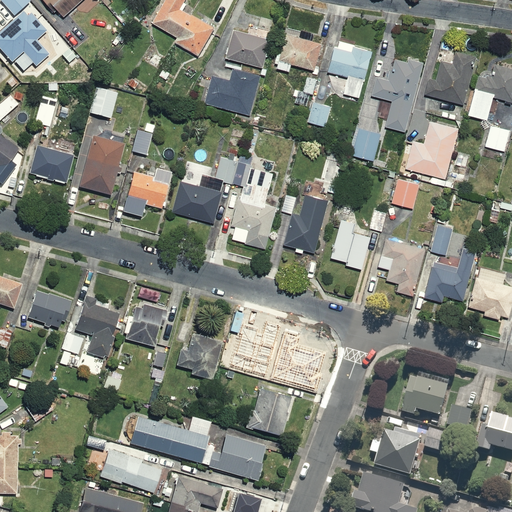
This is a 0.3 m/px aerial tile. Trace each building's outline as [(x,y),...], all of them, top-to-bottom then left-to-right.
[(48,4),(60,16),(77,0),(33,0),(42,9),(48,4)] [(171,41),(197,55),(214,25),(181,7),(185,0),(160,0),(149,20),(175,34),(171,41)] [(44,26),(26,6),(0,29),(0,50),(8,59),(44,26)] [(230,29),(220,64),(230,67),(239,69),(241,63),(261,69),(269,39),(230,29)] [(320,40),(283,32),(279,51),(273,50),(270,66),(287,70),(289,62),(314,68),(320,40)] [(329,46),(322,69),(344,75),(340,92),(359,97),(372,48),(352,42),(350,51),(329,46)] [(455,50),(452,63),(439,59),(434,78),(428,76),(423,94),(462,104),(474,55),(455,50)] [(386,78),(373,74),(367,93),(389,99),(382,123),(402,129),(422,61),(403,55),(401,60),(392,57),(386,78)] [(474,75),(465,115),(485,120),(490,98),(509,102),(511,89),(511,67),(488,62),(484,77),(474,75)] [(256,76),(230,67),(227,78),(211,73),(202,100),(244,114),(256,76)] [(310,93),(315,78),(307,75),(302,91),(310,93)] [(110,118),(116,91),(96,87),(90,114),(110,118)] [(0,116),(16,101),(7,91),(0,97),(0,116)] [(49,125),(54,101),(37,97),(32,121),(49,125)] [(322,125),(328,105),(311,101),(306,121),(322,125)] [(443,177),(455,125),(427,119),(421,143),(408,140),(402,168),(443,177)] [(503,150),(510,128),(489,122),(483,144),(503,150)] [(377,132),(356,126),(349,154),(370,159),(377,132)] [(151,132),(133,128),(128,150),(145,155),(151,132)] [(0,170),(17,145),(0,133),(0,170)] [(119,140),(87,133),(75,185),(107,193),(119,140)] [(72,154),(33,143),(25,174),(64,184),(72,154)] [(464,180),(470,153),(455,149),(449,176),(464,180)] [(221,157),(215,178),(224,180),(224,182),(233,184),(239,162),(221,157)] [(265,205),(273,174),(252,168),(253,166),(239,162),(233,184),(243,187),(241,197),(239,196),(231,226),(235,227),(232,239),(246,243),(245,244),(266,249),(277,208),(265,205)] [(163,207),(171,170),(155,167),(153,175),(127,170),(118,213),(140,217),(143,203),(163,207)] [(213,223),(224,182),(224,180),(215,178),(203,174),(199,186),(180,181),(172,212),(213,223)] [(417,182),(394,177),(389,202),(411,207),(417,182)] [(312,252),(325,199),(304,194),(299,214),(287,211),(279,244),(312,252)] [(379,231),(384,211),(372,208),(367,228),(379,231)] [(343,263),(362,268),(371,231),(336,222),(328,256),(344,260),(343,263)] [(444,254),(453,228),(435,222),(426,249),(444,254)] [(375,265),(386,267),(384,278),(396,281),(394,290),(412,294),(424,246),(382,236),(375,265)] [(428,264),(421,297),(443,302),(444,295),(463,299),(475,248),(461,245),(455,270),(428,264)] [(479,314),(497,318),(498,313),(505,315),(511,290),(511,284),(497,281),(500,271),(475,264),(465,305),(480,309),(479,314)] [(19,283),(0,276),(0,305),(10,309),(19,283)] [(32,289),(24,317),(57,326),(58,320),(66,322),(72,300),(32,289)] [(64,329),(58,348),(60,349),(55,365),(65,368),(70,352),(78,355),(80,350),(104,358),(119,312),(80,299),(70,332),(64,329)] [(164,325),(167,306),(131,300),(124,338),(151,343),(154,323),(164,325)] [(0,347),(4,349),(10,332),(0,328),(0,347)] [(305,346),(257,335),(253,353),(247,352),(244,365),(297,378),(305,346)] [(216,341),(189,336),(186,349),(178,348),(174,366),(188,369),(187,374),(209,378),(216,341)] [(234,367),(241,344),(226,340),(220,362),(234,367)] [(446,355),(412,346),(408,361),(443,370),(446,355)] [(166,350),(153,347),(150,366),(163,368),(166,350)] [(121,377),(103,372),(99,387),(117,392),(121,377)] [(405,376),(398,411),(412,414),(413,408),(436,414),(443,384),(405,376)] [(288,395),(259,387),(253,410),(246,409),(242,424),(278,434),(288,395)] [(51,408),(42,396),(25,408),(34,421),(51,408)] [(468,430),(472,409),(448,404),(444,424),(468,430)] [(476,428),(472,445),(488,449),(489,445),(511,450),(511,417),(487,411),(483,430),(476,428)] [(204,444),(211,420),(189,414),(185,430),(132,417),(124,446),(257,480),(266,444),(221,433),(218,448),(204,444)] [(380,436),(372,434),(368,451),(376,453),(374,465),(408,473),(417,434),(383,426),(380,436)] [(448,431),(425,426),(421,446),(444,451),(448,431)] [(16,432),(0,432),(0,492),(15,492),(16,432)] [(163,468),(105,450),(97,475),(155,493),(163,468)] [(345,506),(370,511),(416,511),(418,507),(397,502),(402,481),(360,471),(356,489),(350,488),(345,506)] [(174,475),(163,511),(192,511),(196,501),(214,506),(219,487),(174,475)] [(77,487),(71,511),(137,511),(140,501),(77,487)]
